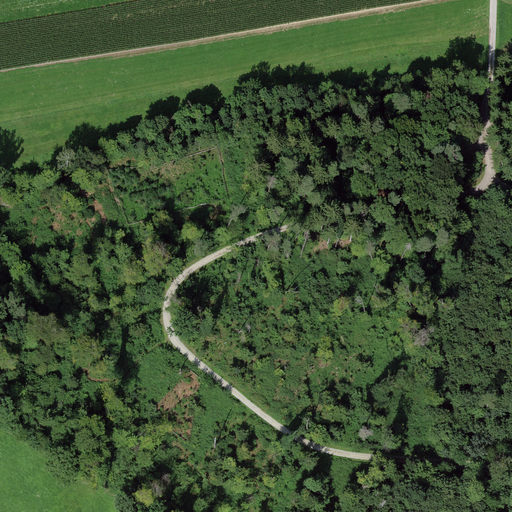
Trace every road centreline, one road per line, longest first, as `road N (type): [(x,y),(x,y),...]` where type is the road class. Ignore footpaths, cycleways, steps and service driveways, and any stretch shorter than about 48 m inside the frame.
road 1 (track): [(493,192),(250,251),(181,296),(169,316),(173,334),(204,372),(324,451),(511,469)]
road 2 (track): [(495,0),(486,130),(493,192)]
